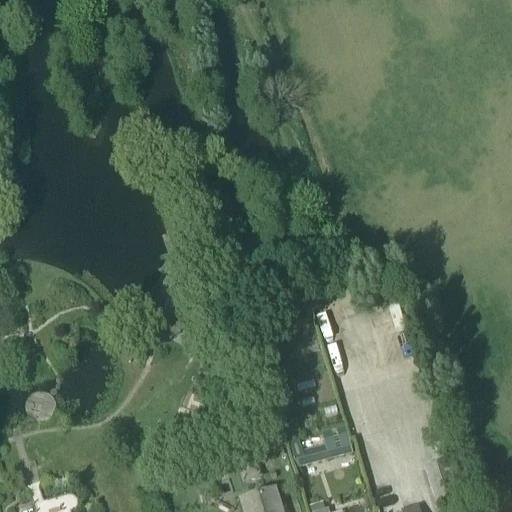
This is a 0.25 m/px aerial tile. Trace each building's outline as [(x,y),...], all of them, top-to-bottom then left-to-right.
[(164,279),(146,318),(181,334),(199,296),(164,279)] [(297,319),(287,322),(291,332),(301,329),(297,319)] [(281,323),(261,330),(265,341),(285,334),(281,323)] [(312,397),(301,401),(303,408),(314,404),(312,397)] [(294,423),(283,426),(287,437),(297,433),(294,423)] [(293,443),(290,444),(299,469),(355,453),(347,427),(323,434),(326,446),(303,452),(300,441),(293,443)] [(255,460),(235,466),(241,486),(261,480),(255,460)] [(436,511),(458,506),(446,463),(424,469),(436,511)] [(281,511),(275,491),(238,502),(241,511),(281,511)] [(327,511),(325,511),(322,503),(309,508),(309,511),(327,511)]
